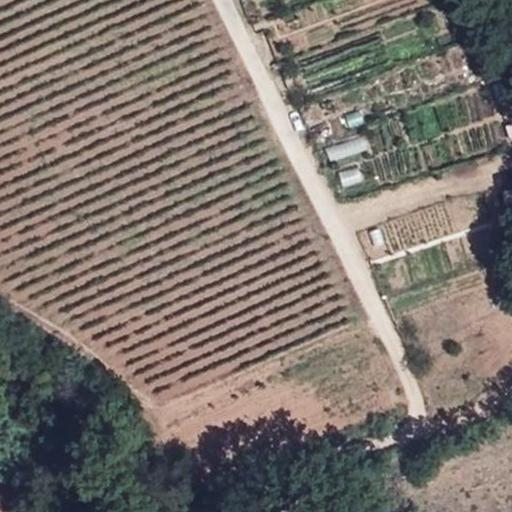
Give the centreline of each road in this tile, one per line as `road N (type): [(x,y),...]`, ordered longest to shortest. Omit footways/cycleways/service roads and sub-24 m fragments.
road 1 (track): [(229,0),(397,354),(421,431)]
road 2 (track): [(511,403),(487,418),(323,464),(285,498),(287,511)]
